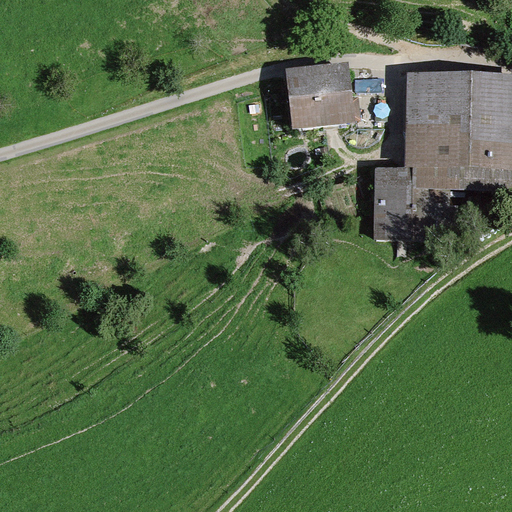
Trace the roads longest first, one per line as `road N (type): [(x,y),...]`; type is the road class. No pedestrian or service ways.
road 1 (track): [(511,76),(476,68),(315,70),(0,158)]
road 2 (track): [(232,511),(423,312),(511,247)]
road 3 (track): [(445,69),(278,0)]
